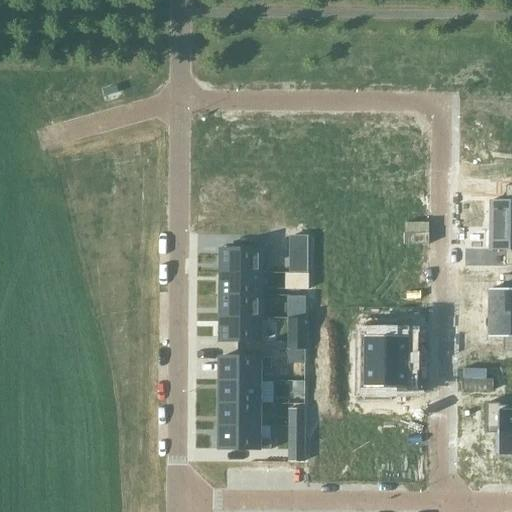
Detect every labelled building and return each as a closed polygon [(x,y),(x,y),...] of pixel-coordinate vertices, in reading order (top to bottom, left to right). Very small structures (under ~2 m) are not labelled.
[(115,85),(102,89),(104,96),(117,92),(115,85)] [(489,105),(489,116),(490,116),(489,151),(495,151),(495,163),(493,163),(493,181),(511,181),(511,105),(497,105),(489,105)] [(222,135),(221,178),(245,178),(245,190),(264,190),(264,166),(250,166),(250,135),(222,135)] [(359,149),(358,188),(376,188),(376,183),(409,183),(409,164),(410,164),(411,153),(409,153),(409,136),(375,136),(375,149),(359,149)] [(293,137),(293,179),(331,179),(331,195),(351,196),(351,179),(331,179),(332,164),(325,164),(325,138),(293,137)] [(0,229),(17,225),(15,216),(17,215),(8,184),(0,185),(0,229)] [(489,201),(489,225),(511,225),(511,185),(505,185),(505,201),(489,201)] [(328,220),(328,232),(348,233),(348,221),(328,220)] [(511,225),(489,225),(489,249),(504,250),(504,265),(511,265),(511,225)] [(366,277),(366,278),(412,278),(412,254),(393,254),(393,242),(366,242),(366,256),(371,256),(371,277),(366,277)] [(29,244),(0,252),(0,269),(34,260),(29,244)] [(220,249),(220,272),(260,273),(260,249),(220,249)] [(17,270),(0,275),(0,313),(5,312),(13,338),(46,328),(33,283),(22,286),(17,270)] [(220,272),(220,295),(260,295),(260,273),(220,272)] [(488,289),(488,313),(511,313),(511,275),(502,275),(502,289),(488,289)] [(366,278),(366,314),(393,314),(393,302),(412,302),(412,278),(366,278)] [(220,295),(220,318),(260,318),(260,295),(220,295)] [(511,313),(488,313),(488,337),(502,337),(502,352),(511,351),(511,313)] [(220,318),(219,341),(259,341),(260,318),(220,318)] [(357,336),(357,362),(409,362),(409,353),(407,353),(407,336),(391,336),(391,324),(362,324),(362,336),(357,336)] [(0,356),(0,370),(5,370),(5,394),(56,394),(56,393),(55,393),(55,368),(39,368),(39,356),(0,356)] [(219,357),(219,381),(259,381),(259,368),(270,368),(271,357),(219,357)] [(357,362),(357,400),(390,400),(390,388),(407,388),(407,371),(409,371),(409,362),(357,362)] [(219,381),(219,403),(259,403),(273,403),(273,382),(259,382),(259,381),(219,381)] [(0,417),(0,431),(39,432),(39,420),(56,420),(56,394),(5,394),(5,418),(0,417)] [(219,403),(219,426),(259,426),(259,403),(219,403)] [(486,403),(486,433),(496,433),(496,456),(511,455),(511,405),(499,406),(499,403),(486,403)] [(363,416),(362,468),(410,468),(411,416),(363,416)] [(219,426),(218,449),(270,449),(270,439),(259,439),(259,426),(219,426)] [(36,468),(36,491),(74,491),(75,468),(36,468)] [(36,491),(35,511),(74,511),(74,491),(36,491)]
